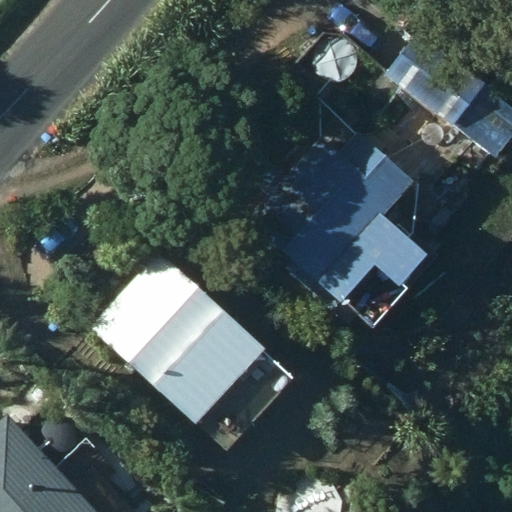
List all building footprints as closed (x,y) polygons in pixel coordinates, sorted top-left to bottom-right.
[(511,148),(511,95),(425,27),(395,65),(508,154),(511,148)] [(397,213),(425,178),(346,113),(302,165),(285,152),(260,181),(277,196),(259,218),(386,324),(438,263),(442,266),(450,257),(397,213)] [(426,161),(440,159),(448,148),(446,134),(436,127),(423,128),(414,138),(415,152),(426,161)] [(99,327),(212,422),(223,409),(246,429),(286,381),(263,361),(278,344),(167,248),(99,327)] [(68,350),(20,300),(0,320),(0,328),(44,373),(68,350)] [(113,511),(16,412),(0,427),(0,511),(113,511)]
